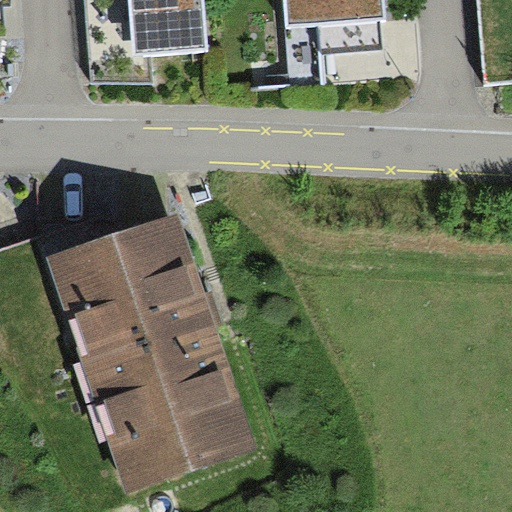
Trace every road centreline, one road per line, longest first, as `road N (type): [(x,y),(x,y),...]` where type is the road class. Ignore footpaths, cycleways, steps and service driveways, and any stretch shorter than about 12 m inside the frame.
road 1 (residential): [(0,145),(448,153)]
road 2 (residential): [(448,153),(444,0)]
